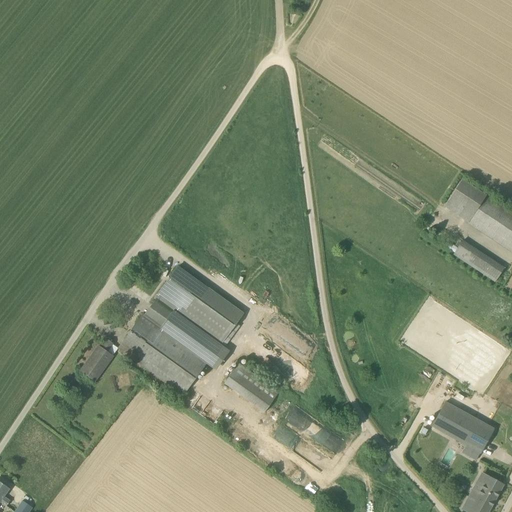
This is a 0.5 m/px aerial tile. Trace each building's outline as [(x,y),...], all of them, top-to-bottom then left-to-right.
[(511,251),(511,213),(461,180),(444,207),(511,251)] [(462,240),(460,245),(453,255),(494,282),(504,267),(462,240)] [(243,314),(177,266),(154,299),(156,300),(144,316),(142,315),(118,349),(183,395),(207,362),(160,328),(172,312),(220,346),(243,314)] [(244,348),(257,355),(266,340),(253,332),(244,348)] [(107,353),(113,344),(107,340),(101,348),(98,347),(80,371),(95,381),(112,357),(107,353)] [(264,413),(272,401),(278,393),(238,364),(223,384),(264,413)] [(463,453),(470,457),(476,460),(480,453),(494,429),(459,410),(444,402),(431,427),(446,434),(466,446),(463,453)] [(480,411),(490,417),(494,410),(485,404),(480,411)] [(488,511),(503,485),(482,473),(468,498),(475,501),(468,511),(488,511)] [(0,502),(6,507),(10,501),(3,497),(9,489),(0,482),(0,499),(1,500),(0,501),(0,502)] [(29,511),(32,508),(22,501),(13,511),(29,511)]
